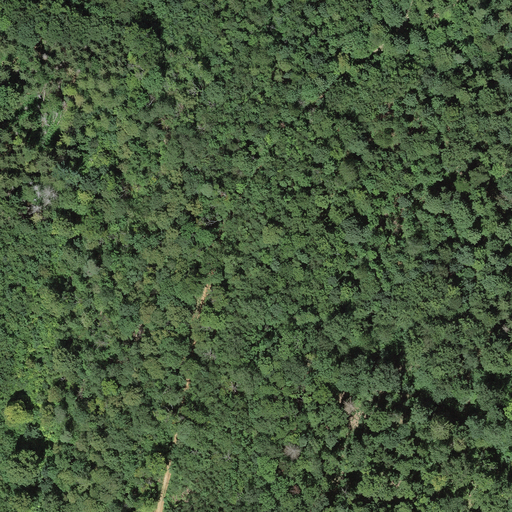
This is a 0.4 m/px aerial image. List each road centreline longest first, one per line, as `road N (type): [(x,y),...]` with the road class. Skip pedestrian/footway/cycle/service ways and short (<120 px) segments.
road 1 (track): [(159,511),(202,307),(228,225),(288,131),(402,23),(412,0)]
road 2 (track): [(402,23),(433,109),(457,222),(511,351)]
road 3 (track): [(511,413),(404,463),(367,511)]
